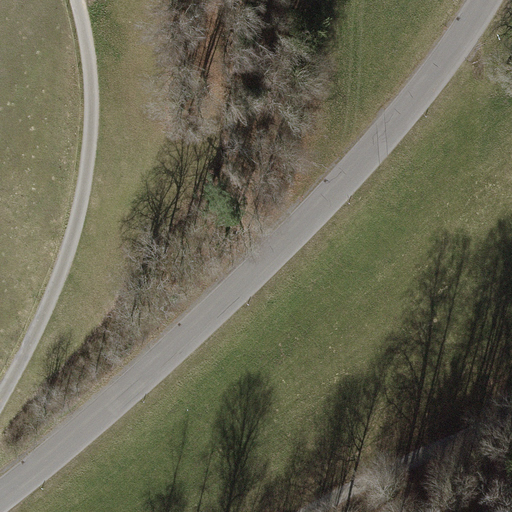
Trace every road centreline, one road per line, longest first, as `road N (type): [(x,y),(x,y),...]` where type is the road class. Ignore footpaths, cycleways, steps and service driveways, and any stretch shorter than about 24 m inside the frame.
road 1 (tertiary): [(0,500),(63,454),(334,194),(485,0)]
road 2 (track): [(77,0),(91,85),(82,196),(50,300),(0,399)]
road 3 (track): [(511,418),(312,511)]
